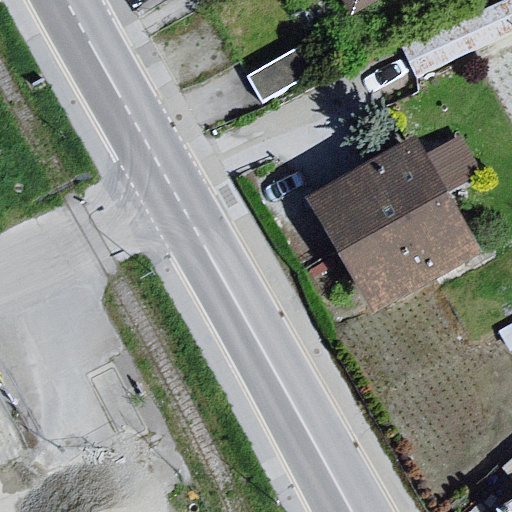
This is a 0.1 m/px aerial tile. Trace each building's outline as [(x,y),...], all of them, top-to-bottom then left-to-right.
[(373,0),(346,0),(353,12),(373,0)] [(511,0),(507,0),(404,49),(418,79),(511,34),(511,0)] [(310,42),(248,77),(263,105),(325,69),(310,42)] [(378,322),(487,261),(420,143),(311,205),(378,322)] [(511,511),(511,499),(490,511),(511,511)]
